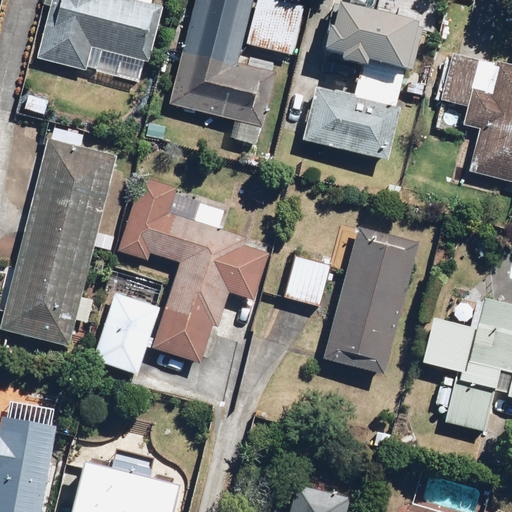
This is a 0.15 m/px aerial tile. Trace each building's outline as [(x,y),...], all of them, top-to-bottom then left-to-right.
[(52,0),(39,56),(141,80),(159,3),(147,0),(52,0)] [(255,0),(194,0),(170,104),(243,120),(238,140),(261,145),(283,52),(245,43),(255,0)] [(255,0),(245,43),(283,52),(291,54),(303,0),(255,0)] [(354,95),(316,87),(305,139),(394,158),(427,0),(399,0),(397,13),(334,0),(323,51),(362,60),(354,95)] [(511,62),(454,46),(438,101),(452,105),(446,127),(479,137),(469,172),(490,178),(511,184),(511,62)] [(54,99),(30,91),(23,114),(47,122),(54,99)] [(98,300),(82,296),(83,292),(117,154),(51,138),(18,269),(6,266),(0,288),(0,306),(8,308),(4,325),(70,342),(76,318),(93,323),(98,300)] [(257,301),(271,251),(247,244),(249,236),(222,228),(229,205),(138,178),(117,249),(148,258),(150,252),(182,261),(175,285),(169,305),(156,349),(202,363),(214,322),(222,324),(231,294),(257,301)] [(419,248),(359,233),(329,357),(390,371),(419,248)] [(334,264),(293,253),(282,297),(322,308),(334,264)] [(163,303),(114,289),(93,361),(142,375),(150,347),(163,303)] [(450,409),(447,422),(486,433),(496,394),(511,398),(511,306),(480,298),(477,306),(458,301),(454,319),(436,314),(423,364),(443,369),(433,405),(450,409)] [(52,511),(63,402),(2,395),(0,410),(0,511),(52,511)] [(114,466),(92,460),(79,511),(179,511),(187,483),(157,476),(161,461),(118,450),(114,466)] [(349,511),(353,496),(299,483),(292,511),(349,511)] [(448,511),(414,502),(410,511),(448,511)]
